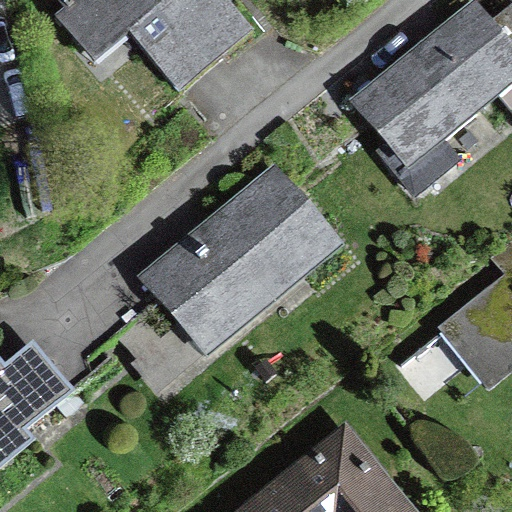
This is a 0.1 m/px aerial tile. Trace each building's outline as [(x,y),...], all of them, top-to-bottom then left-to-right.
[(54,0),(68,17),(58,25),(100,78),(139,47),(191,112),(268,50),(228,0),(54,0)] [(356,111),(412,178),(511,93),(511,44),(480,7),(356,111)] [(149,290),(213,365),(350,249),(286,174),(149,290)] [(511,262),(439,318),(487,381),(511,362),(511,262)] [(0,488),(44,453),(27,431),(72,395),(39,353),(10,376),(0,362),(0,488)] [(419,511),(355,428),(245,511),(419,511)]
